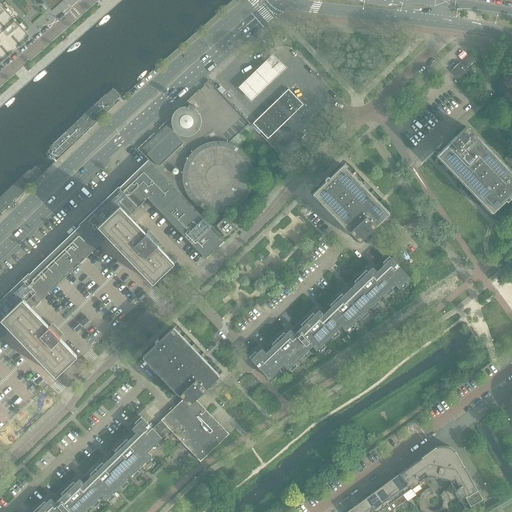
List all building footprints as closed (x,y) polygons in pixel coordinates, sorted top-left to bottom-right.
[(41,0),(50,10),(51,11),(64,0),(41,0)] [(0,64),(31,38),(29,35),(25,31),(0,2),(0,64)] [(103,32),(95,23),(55,59),(62,68),(103,32)] [(475,60),(469,54),(462,61),(467,67),(475,60)] [(272,55),(238,88),(251,101),(285,68),(272,55)] [(469,70),(460,61),(450,71),(458,80),(469,70)] [(36,99),(25,86),(0,107),(0,118),(6,125),(36,99)] [(51,164),(116,101),(123,95),(119,90),(111,89),(103,95),(48,148),(46,152),(45,158),(51,164)] [(267,139),(303,105),(288,89),(253,124),(267,139)] [(172,118),(172,121),(172,123),(172,125),(173,127),(174,129),(174,130),(176,132),(179,134),(182,135),(186,136),(189,136),(192,135),(196,132),(197,130),(199,127),(200,124),(200,121),(200,118),(198,115),(196,112),(194,110),(195,107),(188,104),(187,108),(183,108),(180,109),(177,111),(175,113),(173,116),(172,118)] [(511,193),(511,175),(466,127),(451,141),(508,200),(509,198),(508,197),(511,193)] [(172,131),(147,154),(159,167),(184,143),(172,131)] [(200,206),(211,211),(222,212),(234,209),(244,203),(251,194),(255,183),(255,171),(252,160),(245,150),(235,144),(223,140),(212,141),(201,146),(192,154),(186,164),(184,176),(186,187),(191,198),(200,206)] [(508,200),(451,141),(436,155),(446,166),(447,165),(492,211),(491,212),(491,213),(504,201),(506,202),(508,200)] [(0,339),(7,333),(11,330),(1,319),(22,299),(32,309),(38,303),(104,240),(107,237),(97,226),(119,206),(129,216),(138,208),(139,206),(147,199),(148,199),(167,180),(148,160),(119,188),(118,187),(78,226),(79,227),(29,275),(28,274),(0,300),(0,339)] [(0,211),(44,169),(37,162),(0,198),(0,211)] [(377,204),(368,195),(342,167),(343,166),(342,165),(329,178),(327,176),(324,180),(325,181),(312,194),(358,242),(381,220),(388,214),(380,205),(378,203),(377,204)] [(217,232),(205,219),(167,180),(148,199),(205,259),(224,240),(217,232)] [(173,263),(162,252),(157,245),(160,242),(149,230),(145,234),(129,216),(119,206),(97,226),(107,237),(152,283),(173,263)] [(229,220),(227,218),(226,218),(218,226),(217,226),(217,227),(220,230),(226,236),(227,235),(235,227),(235,226),(229,220)] [(403,259),(398,253),(392,259),(397,265),(403,259)] [(409,278),(397,265),(392,259),(391,258),(377,272),(391,287),(394,284),(398,289),(409,278)] [(391,287),(377,272),(372,268),(348,291),(365,309),(368,306),(370,308),(391,287)] [(345,331),(367,311),(365,309),(348,291),(323,315),(338,330),(341,327),(345,331)] [(60,338),(63,335),(52,323),(49,326),(32,309),(22,299),(1,319),(11,330),(55,376),(77,356),(60,338)] [(338,330),(323,315),(319,310),(294,334),(309,349),(312,346),(316,351),(338,330)] [(208,367),(199,358),(172,330),(173,329),(172,328),(159,341),(158,339),(154,343),(156,344),(143,357),(160,375),(167,382),(169,384),(171,386),(173,388),(177,393),(179,394),(183,399),(189,405),(195,399),(218,376),(209,366),(208,367)] [(309,349),(294,334),(290,330),(266,353),(272,360),(280,369),(283,366),(287,370),(309,349)] [(280,369),(272,360),(266,353),(261,349),(250,360),(269,379),(280,369)] [(229,434),(222,427),(195,399),(189,405),(183,399),(177,405),(160,421),(161,421),(170,430),(200,462),(229,434)] [(161,438),(152,429),(143,419),(132,429),(136,434),(150,449),(161,438)] [(170,430),(161,421),(152,429),(161,438),(170,430)] [(130,477),(151,456),(147,452),(150,449),(136,434),(111,457),(130,477)] [(439,478),(446,447),(445,446),(441,446),(438,447),(435,447),(421,458),(417,461),(400,473),(411,489),(418,484),(419,481),(421,482),(428,476),(429,476),(439,478)] [(477,490),(466,471),(466,472),(463,467),(464,467),(455,451),(455,452),(452,449),(449,447),(446,447),(439,478),(449,480),(450,481),(449,481),(454,489),(456,489),(456,492),(460,500),(477,490)] [(105,500),(127,479),(130,477),(111,457),(87,481),(101,496),(105,500)] [(411,489),(400,473),(391,480),(402,495),(411,489)] [(84,511),(98,499),(101,496),(87,481),(84,484),(80,479),(58,500),(69,511),(84,511)] [(402,495),(391,480),(382,486),(394,502),(398,507),(406,500),(402,495)] [(394,502),(382,486),(373,493),(385,508),(394,502)] [(470,507),(482,499),(477,490),(460,500),(466,509),(470,507)] [(379,511),(385,508),(373,493),(364,499),(374,511),(379,511)] [(69,511),(58,500),(55,503),(50,499),(36,511),(69,511)] [(374,511),(364,499),(356,505),(360,511),(374,511)]
